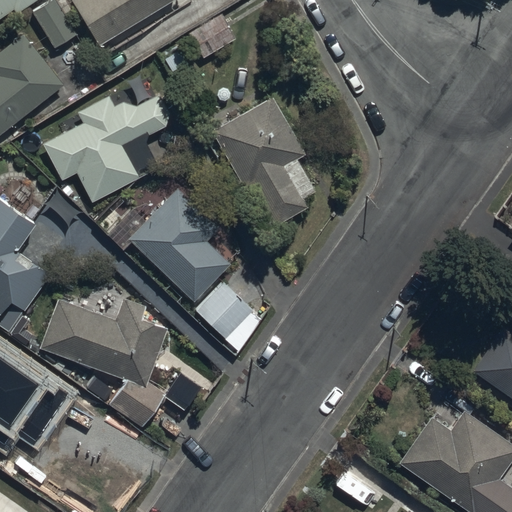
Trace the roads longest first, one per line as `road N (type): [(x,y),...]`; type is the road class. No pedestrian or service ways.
road 1 (residential): [(204,511),(479,119)]
road 2 (residential): [(352,0),(408,65),(479,119)]
